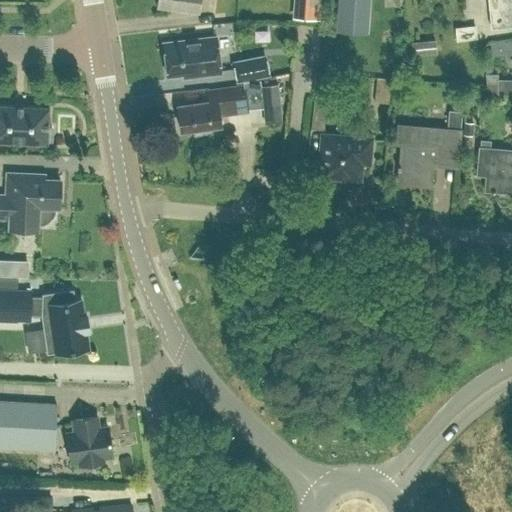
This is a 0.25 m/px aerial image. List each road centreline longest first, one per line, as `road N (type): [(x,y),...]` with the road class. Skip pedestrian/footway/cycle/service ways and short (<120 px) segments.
road 1 (residential): [(511,239),(125,207)]
road 2 (tertiary): [(320,493),(234,412),(182,349)]
road 3 (tertiary): [(385,491),(461,408),(511,377)]
road 4 (tertiary): [(125,207),(98,48)]
road 5 (tertiary): [(182,349),(155,300),(125,207)]
